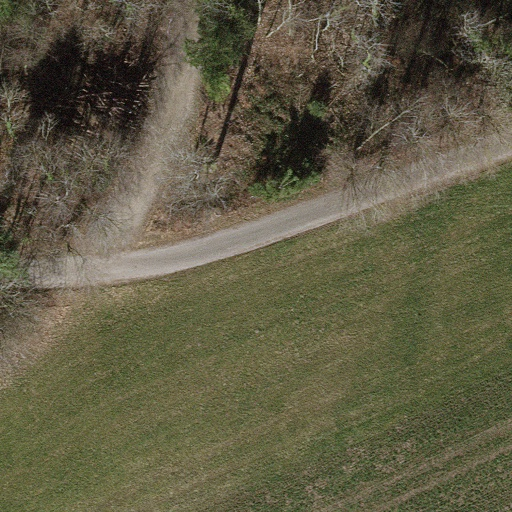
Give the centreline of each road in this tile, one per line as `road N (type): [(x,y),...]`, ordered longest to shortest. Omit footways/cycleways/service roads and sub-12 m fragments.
road 1 (track): [(115,267),(511,139)]
road 2 (track): [(115,267),(200,38),(196,0)]
